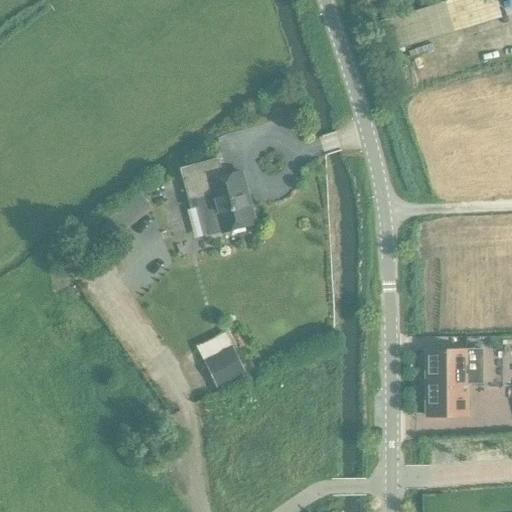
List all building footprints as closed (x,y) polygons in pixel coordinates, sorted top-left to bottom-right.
[(390,51),(497,19),(491,0),(459,0),(382,24),(390,51)] [(219,159),(182,168),(190,201),(192,208),(199,207),(207,236),(222,232),(255,224),(242,172),(224,177),(219,159)] [(101,243),(92,230),(76,242),(85,254),(101,243)] [(226,332),(196,346),(203,361),(209,373),(216,389),(247,374),(239,359),(226,332)] [(455,351),(424,352),(425,397),(427,397),(427,417),(427,418),(456,417),(456,384),(484,384),(483,350),(455,351)]
